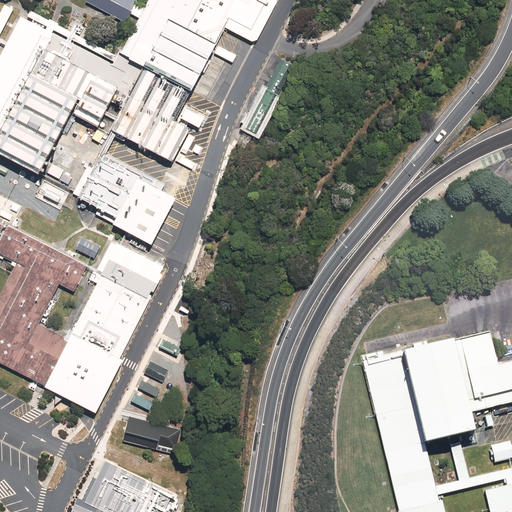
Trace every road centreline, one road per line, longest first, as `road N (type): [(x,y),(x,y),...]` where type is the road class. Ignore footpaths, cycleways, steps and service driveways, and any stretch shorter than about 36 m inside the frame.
road 1 (secondary): [(254,511),(272,399),(295,326),(329,270),(482,85),(511,36)]
road 2 (secondary): [(511,137),(425,185),(328,298),(289,394),(271,511)]
